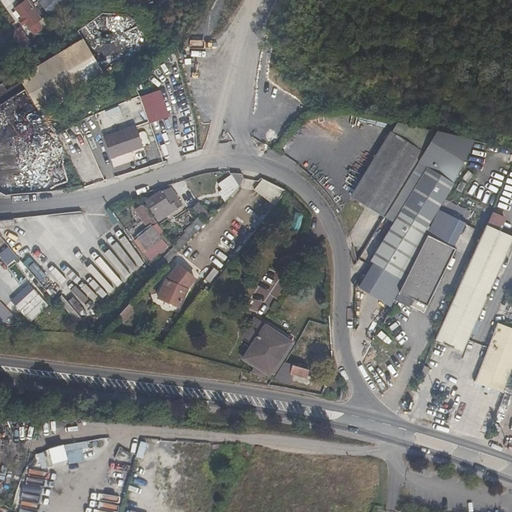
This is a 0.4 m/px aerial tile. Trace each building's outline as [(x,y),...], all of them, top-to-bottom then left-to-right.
[(25,0),(15,9),(30,28),(41,21),(26,0),(25,0)] [(39,0),(38,2),(49,15),(66,0),(39,0)] [(24,50),(33,41),(19,26),(10,35),(24,50)] [(106,77),(86,45),(22,85),(42,116),(106,77)] [(424,153),(438,131),(397,121),(390,132),(424,153)] [(135,124),(103,136),(111,157),(143,145),(135,124)] [(390,132),(351,196),(384,217),(424,153),(390,132)] [(437,192),(446,196),(475,140),(465,137),(437,192)] [(228,171),(239,187),(243,177),(240,172),(228,171)] [(253,191),(274,206),(288,189),(264,177),(253,191)] [(173,202),(178,199),(170,188),(161,192),(145,203),(158,221),(177,209),(173,202)] [(464,224),(469,213),(445,200),(439,211),(464,224)] [(185,231),(186,233),(172,247),(177,253),(206,221),(205,220),(210,215),(197,203),(192,208),(199,215),(193,222),(191,219),(187,223),(189,227),(185,231)] [(296,230),(302,216),(294,213),(289,227),(296,230)] [(399,213),(368,263),(403,282),(427,235),(431,228),(399,213)] [(149,225),(132,239),(134,241),(136,240),(151,227),(149,225)] [(462,352),(511,240),(511,236),(486,225),(443,323),(435,340),(462,352)] [(151,227),(136,240),(146,252),(150,257),(165,244),(152,227),(151,227)] [(427,235),(403,282),(395,299),(423,313),(455,249),(427,235)] [(134,241),(144,253),(146,252),(136,240),(134,241)] [(5,247),(0,251),(0,259),(5,266),(15,258),(5,247)] [(156,276),(177,253),(172,247),(155,266),(156,268),(153,271),(156,276)] [(106,292),(110,287),(102,279),(110,271),(97,259),(91,265),(90,264),(84,271),(106,292)] [(33,261),(26,267),(38,283),(46,277),(33,261)] [(51,264),(46,269),(58,282),(63,277),(51,264)] [(187,288),(194,281),(178,266),(167,279),(158,298),(179,308),(187,288)] [(246,307),(264,317),(285,282),(267,271),(246,307)] [(29,284),(9,299),(26,323),(46,308),(29,284)] [(73,285),(67,289),(81,305),(86,301),(73,285)] [(81,290),(93,303),(97,300),(85,287),(81,290)] [(59,296),(54,300),(75,323),(80,318),(59,296)] [(0,299),(0,325),(15,329),(20,320),(0,299)] [(135,309),(129,304),(123,310),(129,316),(135,309)] [(123,310),(119,314),(116,317),(123,323),(129,316),(123,310)] [(243,358),(255,366),(251,373),(254,374),(269,351),(279,335),(254,318),(242,336),(253,343),(243,358)] [(474,381),(502,392),(503,391),(511,367),(511,328),(497,323),(474,381)] [(270,378),(292,344),(279,335),(269,351),(254,374),(270,378)] [(284,363),(274,379),(288,383),(291,374),(306,378),(308,370),(284,363)] [(511,388),(509,387),(506,393),(491,432),(501,435),(511,407),(511,388)] [(62,452),(86,448),(85,441),(61,444),(62,452)] [(44,448),(49,464),(64,459),(59,444),(44,448)]
